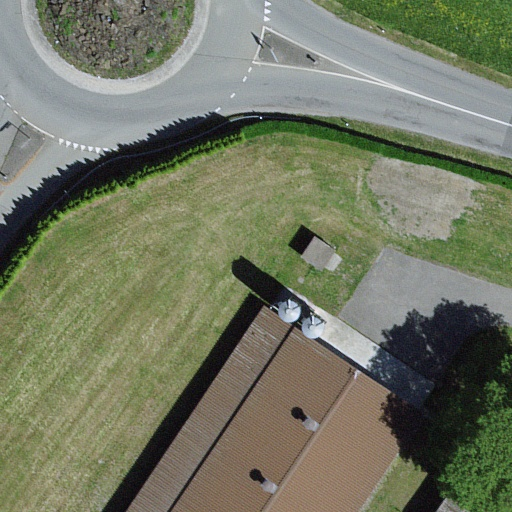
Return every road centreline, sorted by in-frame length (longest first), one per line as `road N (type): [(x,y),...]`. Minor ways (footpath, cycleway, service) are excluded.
road 1 (primary): [(215,78),(409,91)]
road 2 (primary): [(409,91),(285,0)]
road 3 (unclassified): [(0,198),(106,113)]
